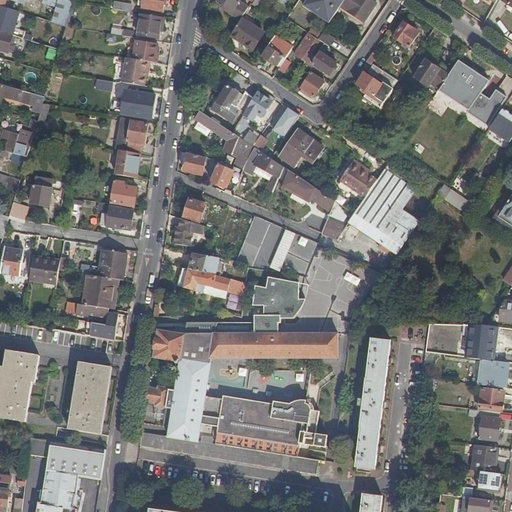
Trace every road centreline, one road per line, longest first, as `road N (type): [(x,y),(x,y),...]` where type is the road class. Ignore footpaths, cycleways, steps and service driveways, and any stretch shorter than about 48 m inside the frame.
road 1 (residential): [(186,35),(317,116),(397,0)]
road 2 (tertiary): [(165,173),(116,450)]
road 3 (residential): [(116,450),(394,492)]
road 4 (residential): [(165,173),(311,232)]
road 5 (residential): [(408,342),(394,492)]
road 6 (tertiary): [(186,35),(165,173)]
